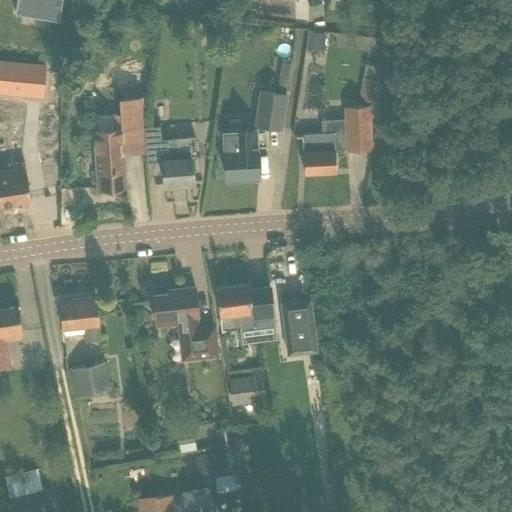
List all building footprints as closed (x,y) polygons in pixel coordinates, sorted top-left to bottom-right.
[(17,0),(15,13),(58,20),(61,0),(17,0)] [(204,18),(205,39),(214,44),(220,38),(229,39),(231,21),(204,18)] [(309,31),(306,49),(322,51),(325,33),(309,31)] [(0,91),(10,92),(43,95),(45,66),(0,61),(0,91)] [(277,87),(286,88),(289,62),(280,61),(277,87)] [(360,99),(377,102),(380,80),(364,77),(360,99)] [(258,88),(252,125),(280,129),(286,93),(258,88)] [(143,126),(144,126),(141,97),(118,99),(119,113),(113,113),(114,127),(94,129),(98,189),(125,187),(121,139),(143,137),(143,129),(143,126)] [(346,151),(371,151),(370,105),(343,106),(343,117),(321,117),(322,133),(303,133),(304,172),(335,171),(334,150),(346,150),(346,151)] [(159,125),(144,126),(143,126),(143,129),(143,137),(144,137),(146,162),(161,160),(163,184),(193,181),(191,157),(195,157),(193,135),(160,138),(159,125)] [(18,131),(22,158),(52,154),(48,127),(18,131)] [(256,129),(219,131),(220,150),(224,150),(225,177),(258,176),(256,129)] [(13,167),(0,168),(0,204),(30,200),(24,161),(12,163),(13,167)] [(255,325),(254,316),(273,314),(269,285),(249,288),(249,283),(215,287),(219,316),(220,316),(222,330),(255,325)] [(176,318),(180,360),(218,355),(215,323),(198,325),(197,316),(198,316),(194,286),(178,287),(177,291),(153,294),(155,320),(176,318)] [(58,300),(61,329),(83,326),(85,340),(100,338),(96,296),(58,300)] [(310,298),(281,301),(288,355),(318,352),(310,298)] [(0,308),(0,366),(10,365),(6,340),(20,339),(19,331),(22,331),(18,306),(0,308)] [(105,360),(71,367),(77,395),(111,388),(105,360)] [(228,378),(231,404),(264,399),(261,374),(228,378)] [(214,429),(218,445),(233,442),(230,426),(214,429)] [(193,437),(174,440),(176,453),(196,449),(193,437)] [(225,451),(197,456),(201,475),(228,470),(225,451)] [(5,483),(11,511),(48,511),(54,511),(48,488),(41,489),(36,468),(20,471),(22,479),(5,483)] [(160,496),(140,500),(142,511),(214,511),(210,486),(179,491),(180,494),(174,495),(174,493),(160,496)]
